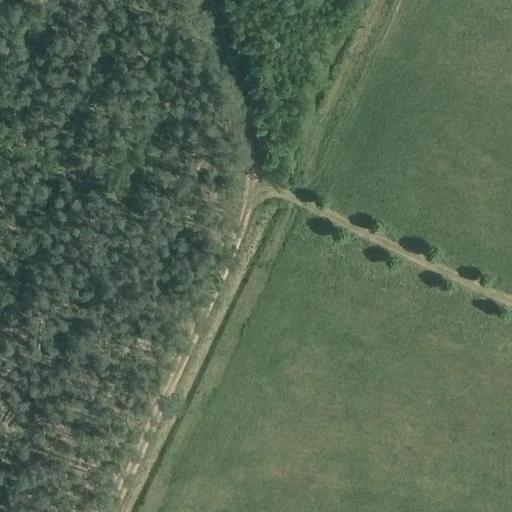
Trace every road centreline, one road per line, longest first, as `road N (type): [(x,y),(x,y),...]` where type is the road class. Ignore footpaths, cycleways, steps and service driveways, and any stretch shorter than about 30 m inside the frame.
road 1 (track): [(113,511),(231,259),(249,190)]
road 2 (track): [(249,190),(284,194),(511,303)]
road 3 (track): [(249,190),(239,97),(209,0)]
